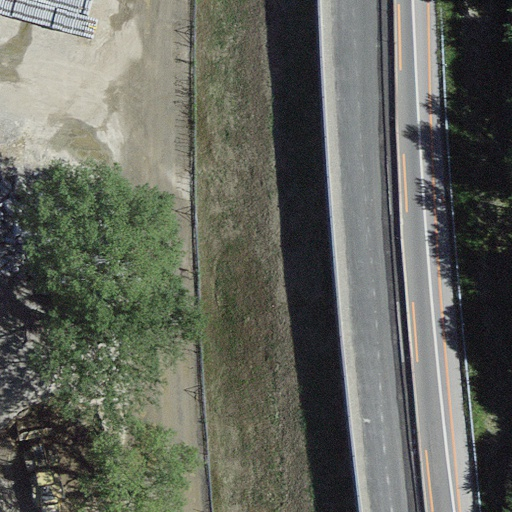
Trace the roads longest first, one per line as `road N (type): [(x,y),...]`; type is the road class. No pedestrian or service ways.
road 1 (motorway): [(376,0),(417,511)]
road 2 (track): [(185,511),(171,0)]
